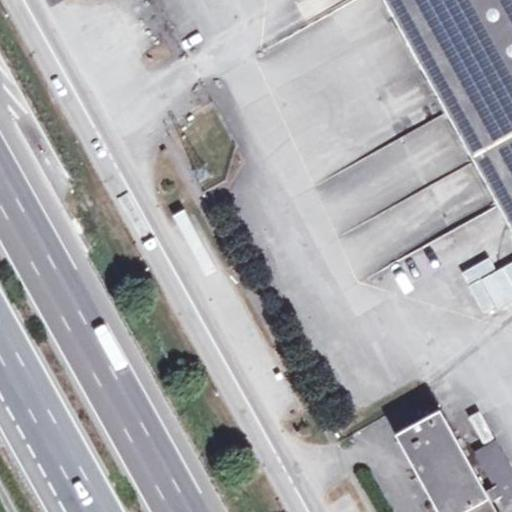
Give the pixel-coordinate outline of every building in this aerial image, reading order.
[(511,0),(384,0),(502,208),(511,202),(511,0)] [(188,27),(168,38),(176,53),(197,42),(188,27)] [(437,175),(457,165),(450,152),(430,163),(437,175)] [(511,202),(502,208),(511,225),(511,202)] [(439,408),(396,433),(439,511),(497,511),(491,502),(502,496),(507,505),(511,501),(511,469),(496,442),(477,453),(496,484),(485,491),(439,408)]
